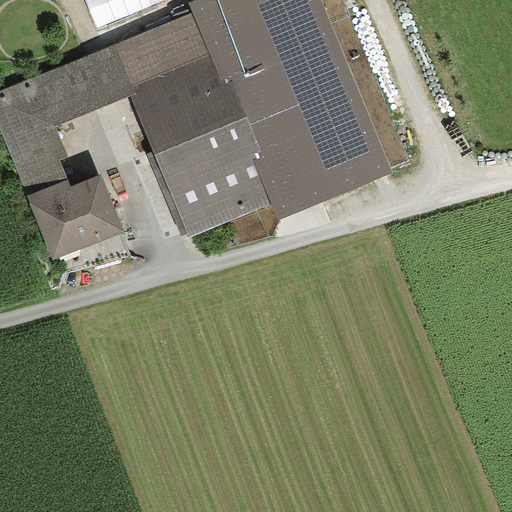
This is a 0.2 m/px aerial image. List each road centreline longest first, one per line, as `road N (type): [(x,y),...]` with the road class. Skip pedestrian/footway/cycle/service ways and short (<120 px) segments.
road 1 (residential): [(0,317),(353,223)]
road 2 (track): [(511,178),(353,223)]
